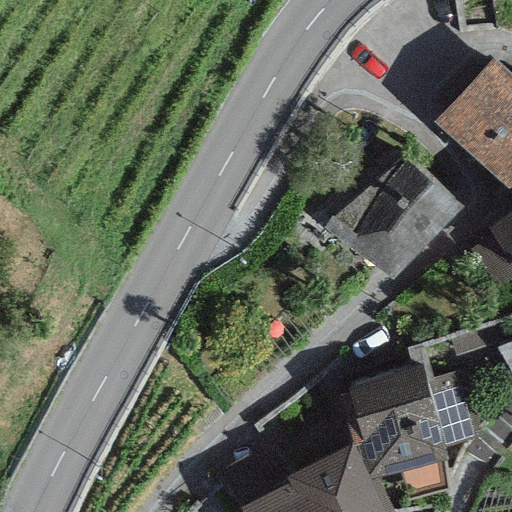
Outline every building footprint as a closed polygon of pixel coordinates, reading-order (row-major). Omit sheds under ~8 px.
[(511,66),(491,47),(435,108),(508,176),(511,171),(511,66)] [(405,138),(331,215),(389,270),(463,194),(405,138)] [(511,196),(489,212),(498,225),(511,245),(511,196)] [(499,283),(511,274),(511,245),(498,225),(472,242),(499,283)] [(426,357),(340,382),(352,431),(370,465),(446,446),(447,437),(480,430),(467,363),(431,372),(426,357)] [(267,436),(218,466),(245,511),(395,511),(370,465),(352,431),(283,462),(267,436)]
